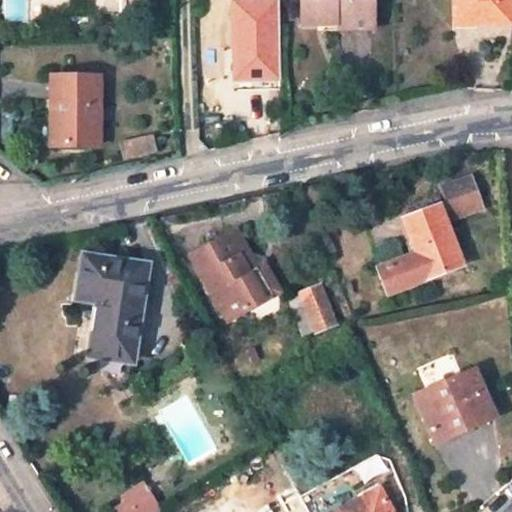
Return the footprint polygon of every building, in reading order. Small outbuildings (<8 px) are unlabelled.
[(300,0),(301,25),(337,24),(338,21),(372,19),(371,0),(300,0)] [(455,0),(456,21),(476,21),(476,24),(500,24),(500,17),(510,17),(509,0),(455,0)] [(372,19),(338,21),(337,24),(337,30),(372,29),(372,19)] [(202,22),(204,74),(238,74),(237,45),(243,44),(242,21),(202,22)] [(51,76),(51,145),(99,145),(99,77),(51,76)] [(121,144),(124,156),(154,151),(152,139),(121,144)] [(450,203),(404,221),(417,255),(389,267),(397,288),(461,264),(444,219),(479,205),(469,181),(445,190),(450,203)] [(250,271),(242,256),(249,251),(238,231),(193,256),(229,317),(280,288),(266,262),(257,267),(250,271)] [(257,267),(249,252),(249,251),(242,256),(250,271),(257,267)] [(83,257),(76,300),(96,303),(89,356),(132,362),(147,267),(83,257)] [(379,270),(388,292),(397,288),(389,267),(379,270)] [(301,295),(314,329),(333,321),(320,286),(301,295)] [(290,299),(304,335),(314,329),(301,295),(290,299)] [(414,398),(434,443),(453,435),(450,426),(490,409),(473,371),(414,398)] [(453,435),(493,417),(490,409),(450,426),(453,435)] [(386,446),(399,473),(408,468),(395,440),(386,446)] [(392,511),(410,502),(399,480),(339,511),(392,511)] [(159,511),(143,486),(127,495),(130,500),(134,508),(127,511),(159,511)] [(130,500),(113,511),(127,511),(134,508),(130,500)]
